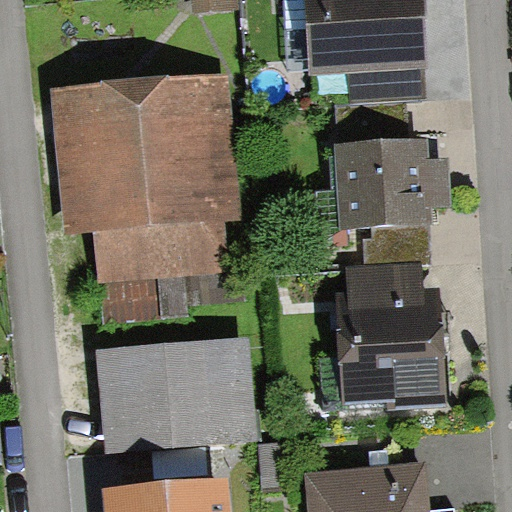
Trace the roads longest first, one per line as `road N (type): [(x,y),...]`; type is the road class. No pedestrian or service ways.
road 1 (residential): [(50,511),(4,0)]
road 2 (residential): [(487,0),(511,375)]
